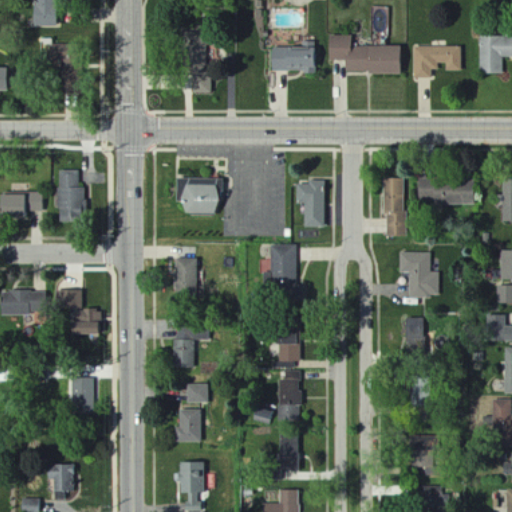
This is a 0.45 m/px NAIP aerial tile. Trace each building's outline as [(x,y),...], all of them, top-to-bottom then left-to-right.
[(33,0),(33,27),(55,27),(55,0),(33,0)] [(329,61),(345,61),(346,74),(402,73),(402,46),(352,47),(352,36),(329,36),(329,61)] [(503,75),(503,58),(511,58),(511,36),(481,37),(481,75),(503,75)] [(433,78),(432,71),(439,70),(439,64),(447,64),(447,72),(463,71),(462,47),(414,47),(414,79),(433,78)] [(271,71),(315,71),(316,49),(271,48),(271,71)] [(191,50),(191,64),(206,64),(206,50),(191,50)] [(193,93),(213,93),(213,71),(192,71),(193,93)] [(80,189),(80,171),(59,171),(59,221),(86,221),(85,189),(80,189)] [(403,179),(384,179),(386,238),(405,237),(403,179)] [(309,180),(325,181),(325,228),(304,228),(304,205),(296,205),(297,183),(309,184),(309,180)] [(418,205),(474,203),(473,180),(417,182),(418,205)] [(503,222),(511,221),(511,181),(503,181),(503,222)] [(185,185),(215,186),(214,215),(184,214),(177,200),(185,185)] [(0,193),(0,217),(33,218),(33,212),(43,212),(43,195),(0,193)] [(295,246),(272,247),(273,293),(296,292),(295,246)] [(511,280),(511,251),(501,251),(500,281),(511,280)] [(432,253),(400,253),(400,273),(410,274),(409,297),(440,298),(441,272),(432,272),(432,253)] [(175,297),(197,298),(198,259),(176,259),(175,297)] [(511,304),(511,286),(498,287),(499,305),(511,304)] [(0,292),(0,315),(47,315),(47,292),(0,292)] [(511,327),(508,327),(508,316),(488,316),(489,342),(511,341),(511,327)] [(426,320),(407,319),(406,351),(425,352),(426,320)] [(177,341),(210,340),(210,326),(177,327),(177,341)] [(195,368),(195,341),(175,340),(175,368),(195,368)] [(72,379),(72,414),(94,414),(94,367),(82,367),(82,379),(72,379)] [(301,422),(302,372),(287,372),(287,381),(280,381),(279,421),(301,422)] [(210,404),(209,386),(188,386),(189,404),(210,404)] [(511,400),(494,401),(494,417),(484,417),(484,430),(502,430),(502,439),(511,438),(511,400)] [(254,420),(272,425),(275,412),(257,408),(254,420)] [(202,444),(203,411),(179,410),(179,443),(202,444)] [(281,472),(299,471),(298,436),(280,437),(281,472)] [(495,475),(511,474),(511,452),(509,453),(509,464),(495,464),(495,475)] [(205,463),(181,464),(181,473),(177,473),(177,482),(181,482),(181,495),(187,495),(187,511),(200,511),(200,494),(205,494),(205,463)] [(67,501),(67,492),(76,492),(76,465),(48,466),(48,481),(55,481),(55,501),(67,501)] [(299,511),(299,491),(281,491),(280,511),(299,511)] [(43,511),(43,500),(22,499),(22,511),(43,511)]
